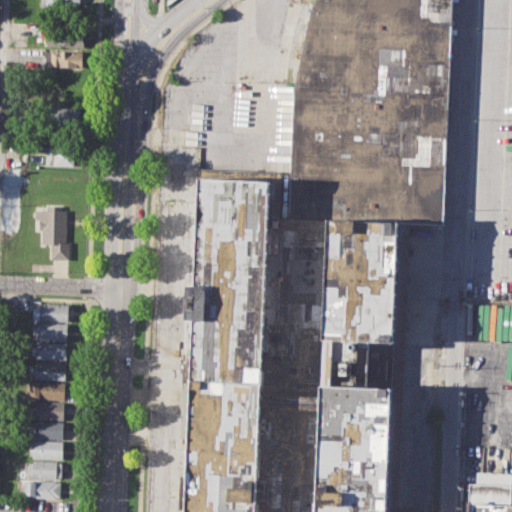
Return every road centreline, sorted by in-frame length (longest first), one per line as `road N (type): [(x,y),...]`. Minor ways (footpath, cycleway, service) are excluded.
road 1 (secondary): [(120,287),(138,262),(151,83),(159,59),(215,0)]
road 2 (secondary): [(109,511),(120,287)]
road 3 (secondary): [(120,287),(135,114),(125,89)]
road 4 (residential): [(446,511),(454,311)]
road 5 (secondary): [(125,89),(112,253),(120,287)]
road 6 (residential): [(0,282),(120,287)]
